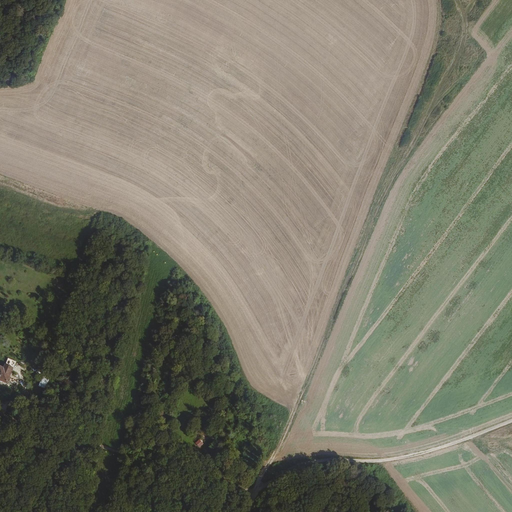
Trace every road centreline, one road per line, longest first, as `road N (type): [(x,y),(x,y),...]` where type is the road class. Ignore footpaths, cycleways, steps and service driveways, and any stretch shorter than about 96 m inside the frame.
road 1 (track): [(252,490),(295,411),(379,198),(437,95),(457,42),(456,0)]
road 2 (track): [(511,424),(441,452),(320,463),(252,490),(245,511)]
road 3 (residential): [(0,417),(252,490)]
